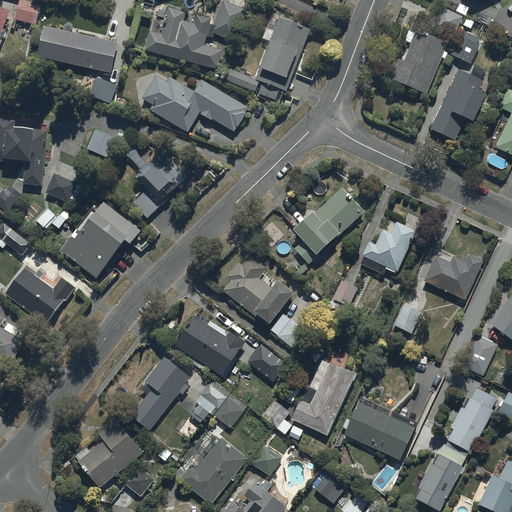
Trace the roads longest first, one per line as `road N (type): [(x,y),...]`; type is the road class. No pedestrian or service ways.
road 1 (residential): [(317,123),(116,327),(5,466)]
road 2 (residential): [(511,213),(317,123)]
road 3 (residential): [(373,0),(317,123)]
